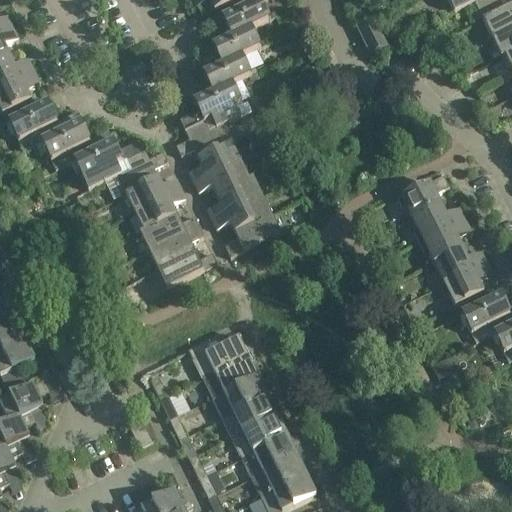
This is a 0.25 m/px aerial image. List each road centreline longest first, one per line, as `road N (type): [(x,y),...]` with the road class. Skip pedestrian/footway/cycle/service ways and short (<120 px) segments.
road 1 (residential): [(467,137),(417,91),(356,78),(316,0)]
road 2 (residential): [(85,429),(0,261)]
road 3 (residential): [(70,511),(174,464),(145,401)]
